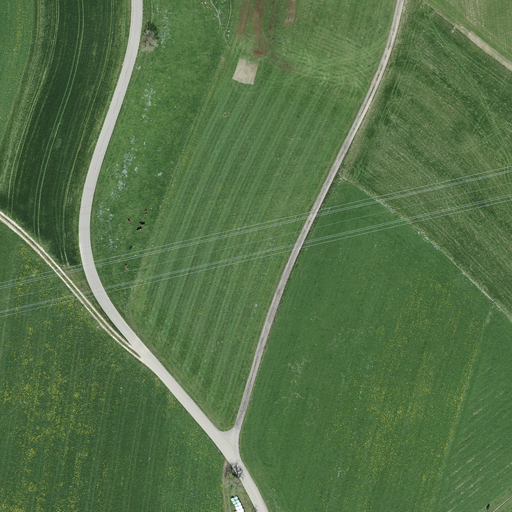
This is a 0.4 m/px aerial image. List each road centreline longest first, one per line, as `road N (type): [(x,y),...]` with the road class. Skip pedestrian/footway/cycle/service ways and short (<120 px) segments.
road 1 (unclassified): [(137,0),(130,60),(88,192),(87,262),(112,313),(230,452),(262,511)]
road 2 (track): [(230,452),(285,282),(379,77),(400,0)]
road 3 (track): [(158,369),(0,215)]
